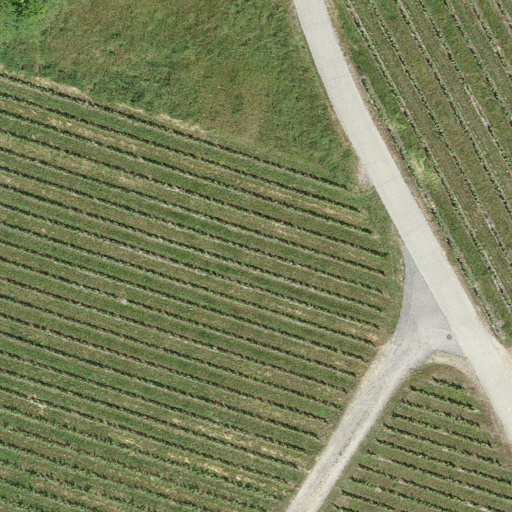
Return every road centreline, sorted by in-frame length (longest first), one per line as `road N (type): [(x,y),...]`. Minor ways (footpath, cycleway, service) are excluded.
road 1 (track): [(309,0),(354,118),(511,404)]
road 2 (track): [(445,284),(299,511)]
